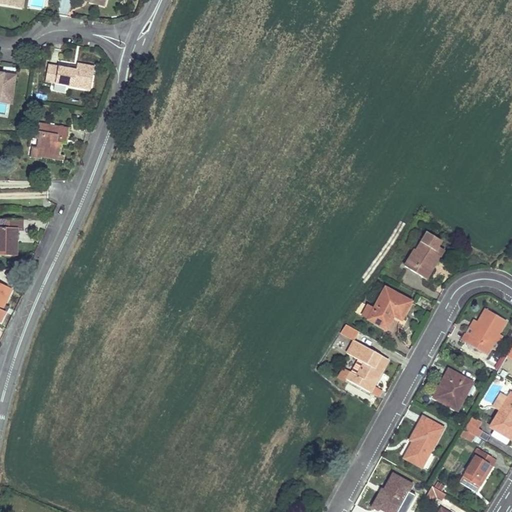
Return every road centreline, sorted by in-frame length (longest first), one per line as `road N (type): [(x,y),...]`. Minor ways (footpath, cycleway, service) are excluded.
road 1 (residential): [(335,511),(457,288),(480,276),(511,286)]
road 2 (residential): [(24,330),(106,138)]
